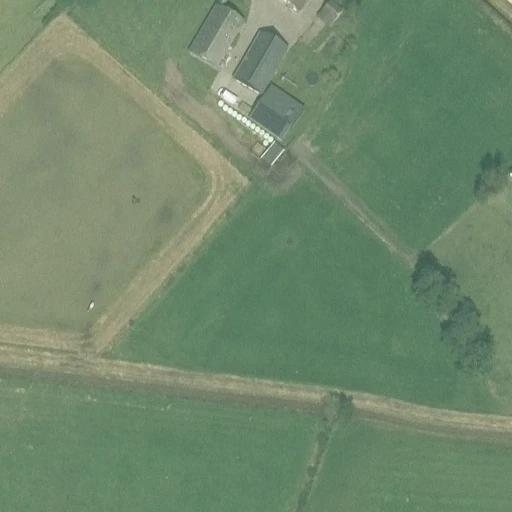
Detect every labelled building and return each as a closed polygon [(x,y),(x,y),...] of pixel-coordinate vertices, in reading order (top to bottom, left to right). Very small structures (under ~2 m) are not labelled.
[(280,0),(298,15),(311,0),(280,0)] [(335,24),(342,14),(330,4),(321,14),(335,24)] [(216,72),(244,24),(217,8),(188,56),(216,72)] [(261,98),(288,51),(260,35),(233,82),(261,98)] [(265,113),(280,103),(273,92),(258,102),(265,113)] [(282,138),(303,114),(288,100),(267,124),(282,138)] [(228,103),(221,111),(248,133),(255,125),(228,103)]
